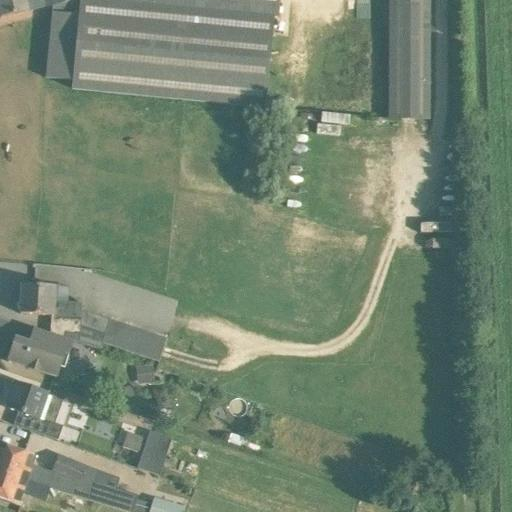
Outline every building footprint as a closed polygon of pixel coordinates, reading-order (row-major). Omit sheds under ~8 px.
[(0,0),(0,17),(0,19),(52,7),(51,23),(49,39),(45,79),(73,82),(72,90),(92,92),(265,109),(273,20),(277,20),(279,0),(0,0)] [(389,0),(389,41),(429,41),(429,0),(389,0)] [(428,122),(429,41),(389,41),(388,121),(428,122)] [(77,338),(80,305),(67,304),(68,292),(56,291),(56,288),(21,286),(20,315),(50,318),(49,336),(63,341),(64,337),(77,338)] [(103,345),(160,364),(167,341),(110,322),(103,345)] [(28,344),(24,342),(19,345),(13,343),(6,364),(54,380),(58,366),(54,365),(58,353),(62,354),(67,356),(71,344),(63,341),(49,336),(44,349),(28,344)] [(137,367),(138,385),(153,384),(152,366),(137,367)] [(49,423),(52,424),(60,402),(12,385),(4,409),(23,416),(49,423)] [(49,423),(23,416),(19,427),(45,437),(49,423)] [(143,437),(128,432),(122,449),(137,454),(143,437)] [(159,477),(171,441),(150,433),(137,469),(159,477)] [(243,439),(231,434),(228,443),(240,447),(243,439)] [(36,486),(37,486),(41,477),(42,471),(32,467),(35,457),(6,447),(4,452),(0,450),(0,479),(1,480),(4,474),(27,482),(36,486)] [(48,490),(122,511),(131,511),(136,497),(114,491),(118,480),(96,473),(59,457),(51,474),(51,475),(53,476),(51,481),(48,490)] [(0,500),(19,507),(27,482),(4,474),(1,480),(0,479),(0,500)] [(155,494),(151,511),(185,511),(188,500),(155,494)]
